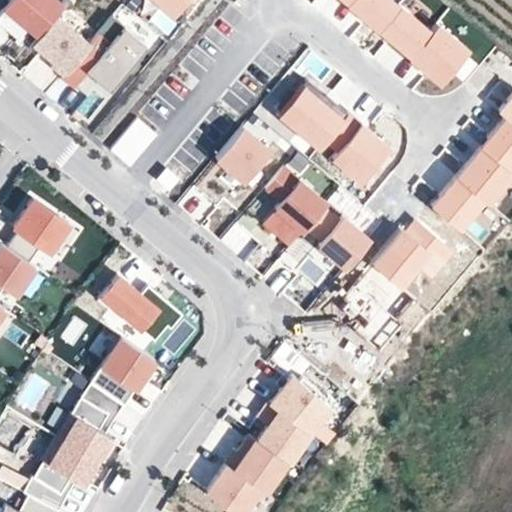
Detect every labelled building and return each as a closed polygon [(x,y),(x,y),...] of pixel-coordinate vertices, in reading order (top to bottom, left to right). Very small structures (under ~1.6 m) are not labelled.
[(32,38),(55,10),(43,0),(4,0),(0,5),(0,19),(28,43),(32,38)] [(156,0),(169,10),(177,0),(156,0)] [(349,0),(378,23),(397,0),(349,0)] [(379,25),(409,50),(430,26),(400,1),(379,25)] [(51,60),(63,70),(90,39),(55,10),(32,38),(54,56),(51,60)] [(63,70),(62,72),(74,82),(92,61),(101,68),(96,74),(109,86),(147,41),(113,12),(90,39),(63,70)] [(411,50),(441,77),(466,48),(436,22),(411,50)] [(352,121),(301,81),(277,111),(327,151),(352,121)] [(511,89),(497,107),(505,114),(511,120),(511,89)] [(511,120),(505,114),(482,140),(508,164),(511,159),(511,120)] [(388,149),(352,121),(327,151),(363,179),(388,149)] [(269,145),(242,122),(215,153),(243,177),(269,145)] [(482,140),(453,172),(481,197),(484,200),(511,168),(511,167),(508,164),(482,140)] [(275,205),(302,227),(305,223),(322,203),(326,198),(283,161),(264,184),(280,198),(275,205)] [(453,172),(428,200),(456,224),(481,197),(453,172)] [(16,224),(5,241),(25,255),(37,238),(48,246),(67,218),(31,193),(12,221),(16,224)] [(322,203),(305,223),(321,237),(318,241),(345,264),(369,235),(342,213),(339,217),(322,203)] [(448,245),(410,213),(370,259),(372,261),(396,281),(415,259),(427,269),(448,245)] [(25,255),(5,241),(0,237),(0,280),(1,279),(13,287),(32,260),(25,255)] [(396,281),(372,261),(343,296),(351,302),(345,309),(350,313),(357,318),(351,325),(380,350),(402,325),(393,317),(412,295),(396,281)] [(135,291),(109,272),(95,290),(134,319),(130,323),(158,344),(180,313),(141,284),(135,291)] [(152,354),(120,332),(90,383),(120,401),(152,354)] [(288,368),(267,397),(307,427),(309,428),(323,409),(319,407),(312,402),(319,392),(323,387),(298,369),(295,373),(288,368)] [(90,383),(58,435),(97,458),(113,432),(104,427),(120,401),(90,383)] [(326,397),(319,392),(312,402),(319,407),(326,397)] [(285,457),(307,427),(267,397),(265,396),(255,410),(265,417),(253,433),(282,455),(285,457)] [(282,455),(253,433),(247,428),(234,445),(231,443),(222,456),(256,481),(260,485),(282,455)] [(58,435),(26,491),(55,505),(69,476),(84,484),(97,458),(58,435)] [(256,481),(222,456),(202,484),(235,508),(256,481)] [(0,509),(0,511),(51,511),(55,505),(26,491),(17,508),(4,502),(0,509)]
